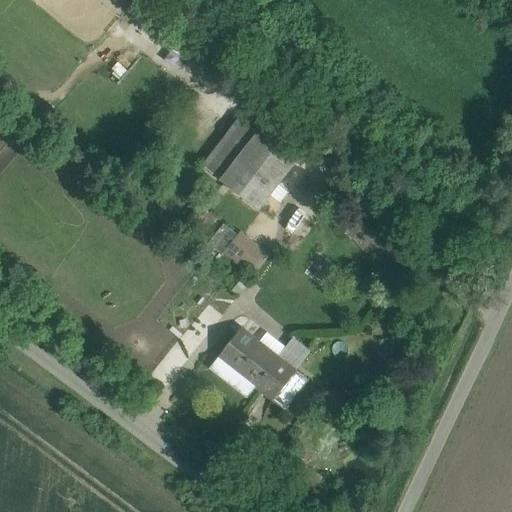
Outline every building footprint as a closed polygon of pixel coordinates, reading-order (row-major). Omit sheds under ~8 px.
[(296,162),(241,120),(204,167),(259,210),(296,162)] [(223,223),(207,243),(222,255),(238,235),(223,223)] [(248,238),(232,258),(246,269),(262,249),(248,238)] [(223,313),(234,295),(220,287),(209,304),(223,313)] [(279,357),(242,328),(219,358),(256,386),(279,357)] [(279,357),(256,386),(274,400),(297,371),(279,357)] [(321,477),(305,466),(299,476),(315,487),(321,477)]
